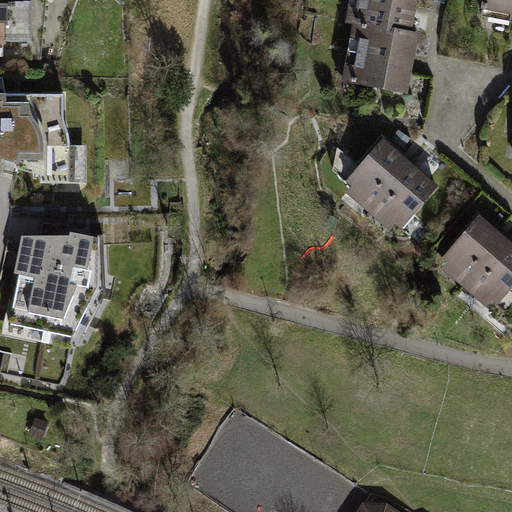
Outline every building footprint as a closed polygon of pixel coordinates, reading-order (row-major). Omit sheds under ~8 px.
[(8,0),(0,0),(0,43),(4,43),(4,42),(32,42),(32,1),(8,1),(8,0)] [(422,0),(361,0),(361,5),(419,17),(422,0)] [(511,0),(489,0),(485,23),(511,27),(511,18),(511,0)] [(413,46),(419,17),(361,5),(355,34),(361,34),(413,46)] [(413,46),(361,34),(355,63),(412,75),(419,47),(413,46)] [(406,103),(412,75),(355,63),(349,92),(406,103)] [(0,94),(0,158),(13,162),(36,168),(36,177),(70,177),(70,140),(68,133),(64,120),(63,94),(0,94)] [(413,177),(385,152),(339,203),(367,228),(413,177)] [(436,198),(413,177),(367,228),(390,248),(436,198)] [(70,235),(22,236),(14,273),(17,273),(9,323),(72,336),(90,301),(102,303),(106,294),(103,235),(87,235),(70,232),(70,235)] [(509,256),(484,232),(439,280),(465,303),(509,256)] [(511,296),(511,258),(509,256),(465,303),(487,324),(511,296)]
